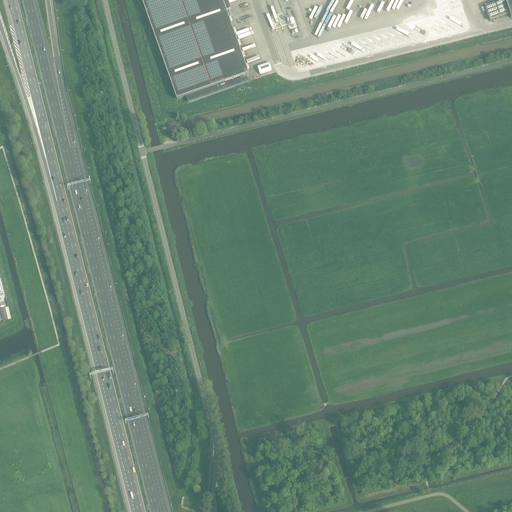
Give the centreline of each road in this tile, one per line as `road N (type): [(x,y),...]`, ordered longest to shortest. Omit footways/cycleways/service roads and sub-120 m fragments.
road 1 (unclassified): [(213,511),(213,434),(105,0)]
road 2 (motorway): [(155,511),(61,134)]
road 3 (motorway): [(62,200),(140,511)]
road 4 (motorway): [(12,0),(62,200)]
road 5 (motorway): [(0,28),(62,200)]
road 6 (motorway): [(61,134),(27,0)]
road 7 (motorway): [(61,134),(47,0)]
